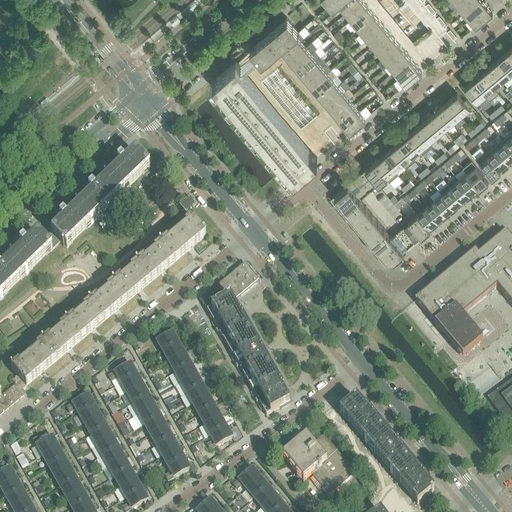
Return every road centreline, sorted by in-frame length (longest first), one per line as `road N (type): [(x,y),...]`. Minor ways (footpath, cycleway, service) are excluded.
road 1 (residential): [(254,232),(0,443)]
road 2 (residential): [(306,188),(392,287),(511,192)]
road 3 (residential): [(306,188),(511,12)]
road 4 (residential): [(169,511),(365,365)]
road 5 (tertiary): [(0,230),(144,110)]
road 6 (residential): [(477,499),(365,365)]
road 7 (residential): [(365,365),(254,232)]
road 8 (tertiary): [(130,94),(0,203)]
road 9 (tertiary): [(152,103),(274,0)]
road 10 (tertiary): [(243,0),(139,87)]
